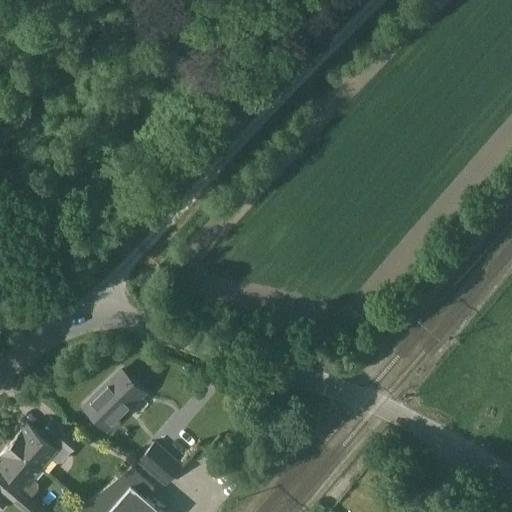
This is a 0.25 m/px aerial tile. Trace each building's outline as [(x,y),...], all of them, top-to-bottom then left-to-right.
[(120,369),(84,405),(106,427),(140,393),(128,382),(131,379),(120,369)] [(12,440),(41,465),(50,455),(57,461),(62,461),(79,441),(53,418),(39,433),(27,423),(12,440)] [(31,476),(41,465),(12,440),(0,454),(0,464),(7,470),(0,477),(0,491),(21,510),(39,488),(39,483),(31,476)] [(138,459),(165,483),(181,465),(153,441),(138,459)] [(215,461),(232,475),(244,460),(227,446),(215,461)] [(131,484),(141,473),(133,465),(85,502),(96,511),(105,511),(130,484),(131,484)] [(105,511),(162,511),(146,497),(156,485),(141,473),(131,484),(130,484),(105,511)]
